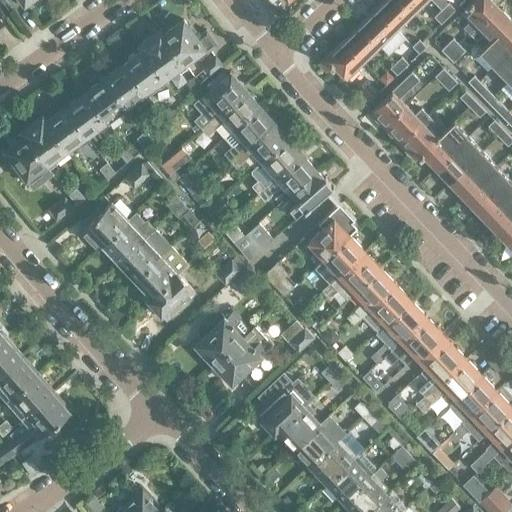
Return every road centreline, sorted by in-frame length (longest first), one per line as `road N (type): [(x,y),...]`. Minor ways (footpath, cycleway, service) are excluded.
road 1 (residential): [(511,307),(277,51)]
road 2 (residential): [(160,411),(0,229)]
road 3 (residential): [(23,511),(160,411)]
road 4 (residential): [(0,86),(123,0)]
road 5 (residential): [(257,511),(160,411)]
